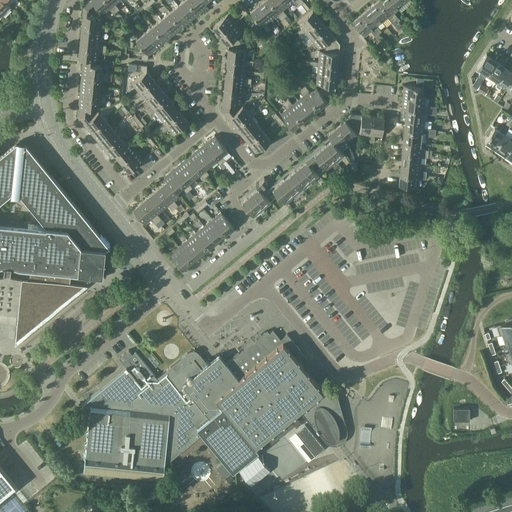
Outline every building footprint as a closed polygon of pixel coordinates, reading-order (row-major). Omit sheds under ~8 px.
[(0,0),(0,14),(1,13),(3,15),(10,7),(2,0),(0,0)] [(106,0),(88,0),(84,4),(97,12),(100,9),(103,14),(109,9),(113,14),(116,12),(106,0)] [(106,0),(116,12),(119,9),(115,4),(119,0),(106,0)] [(188,0),(183,0),(178,5),(190,20),(199,13),(188,0)] [(202,0),(188,0),(199,13),(207,6),(204,2),(204,3),(202,0)] [(269,0),(263,0),(259,4),(271,19),(277,15),(281,20),(284,18),(269,0)] [(283,0),(269,0),(284,18),(287,15),(283,10),(288,5),(283,0)] [(378,0),(377,0),(370,6),(382,22),(387,17),(392,22),(395,20),(378,0)] [(392,0),(378,0),(395,20),(398,18),(393,12),(399,8),(392,0)] [(392,0),(399,8),(402,11),(410,4),(411,2),(411,0),(410,0),(408,0),(408,1),(407,0),(392,0)] [(84,4),(82,25),(101,27),(102,15),(97,15),(97,12),(84,4)] [(271,19),(259,4),(250,11),(267,32),(270,29),(266,24),(271,19)] [(178,5),(169,12),(182,27),(190,20),(178,5)] [(370,6),(361,13),(378,34),(378,33),(381,31),(377,26),(382,22),(370,6)] [(297,32),(299,35),(320,19),(312,10),(297,22),(302,28),(297,32)] [(169,12),(161,19),(174,34),(182,27),(169,12)] [(378,34),(361,13),(353,20),(365,35),(371,31),(377,39),(380,36),(378,33),(378,34)] [(213,26),(220,35),(235,23),(228,14),(213,26)] [(161,19),(153,26),(165,41),(174,34),(161,19)] [(308,47),(314,42),(329,30),(320,19),(299,35),(302,38),(303,37),(308,42),(306,44),(308,47)] [(220,35),(228,45),(240,41),(236,36),(242,32),(235,23),(220,35)] [(82,25),(81,36),(100,38),(101,31),(108,31),(108,27),(101,27),(82,25)] [(153,26),(144,32),(157,48),(165,41),(153,26)] [(323,45),(325,47),(340,43),(329,30),(314,42),(319,48),(323,45)] [(157,48),(144,32),(136,40),(145,51),(142,54),(142,59),(147,60),(148,55),(157,48)] [(81,36),(79,46),(106,49),(106,45),(99,44),(100,38),(81,36)] [(228,45),(227,58),(246,60),(247,49),(239,48),(240,41),(228,45)] [(319,50),(318,61),(318,62),(338,64),(340,43),(325,47),(324,51),(319,50)] [(106,49),(79,46),(78,58),(98,60),(98,52),(105,53),(106,49)] [(477,67),(487,74),(497,60),(487,53),(477,67)] [(227,58),(226,69),(245,71),(246,64),(253,64),(253,60),(246,60),(227,58)] [(487,74),(497,81),(507,67),(497,60),(487,74)] [(318,65),(317,72),(337,74),(338,64),(318,62),(318,61),(311,61),(311,65),(318,65)] [(83,63),(81,74),(108,77),(108,76),(108,73),(101,72),(102,65),(83,63)] [(131,83),(138,91),(139,91),(154,79),(146,70),(147,65),(141,65),(141,70),(143,73),(131,83)] [(497,81),(507,88),(511,80),(511,70),(507,67),(497,81)] [(226,69),(225,79),(251,82),(251,78),(244,78),(245,71),(226,69)] [(321,84),(321,88),(335,95),(337,74),(317,72),(316,84),(321,84)] [(81,74),(80,85),(100,87),(101,80),(112,81),(112,77),(108,76),(108,77),(81,74)] [(141,94),(145,100),(161,87),(154,79),(139,91),(138,91),(133,96),(136,99),(141,94)] [(225,79),(224,90),(243,92),(244,85),(250,86),(251,82),(225,79)] [(404,85),(403,96),(422,98),(424,83),(416,82),(416,86),(404,85)] [(485,95),(489,89),(481,83),(477,89),(485,95)] [(80,85),(79,96),(106,98),(106,94),(99,94),(100,87),(80,85)] [(305,85),(302,88),(319,108),(335,95),(321,88),(318,90),(315,86),(309,90),(305,85)] [(144,109),(147,112),(167,96),(161,87),(145,100),(150,105),(144,109)] [(303,95),(298,100),(310,115),(319,108),(302,88),(299,90),(303,95)] [(224,90),(222,111),(236,106),(237,103),(242,103),(243,92),(224,90)] [(79,96),(77,116),(92,112),(93,108),(98,109),(98,102),(105,102),(106,98),(79,96)] [(155,111),(159,116),(174,104),(167,96),(147,112),(149,115),(155,111)] [(403,96),(402,107),(437,111),(437,107),(428,105),(428,106),(421,105),(422,98),(403,96)] [(288,99),(285,101),(302,122),(310,115),(298,100),(292,104),(288,99)] [(302,122),(285,101),(282,104),(286,109),(281,114),(293,129),(302,122)] [(158,126),(161,129),(181,112),(174,104),(159,116),(163,122),(158,126)] [(222,111),(235,127),(258,107),(255,109),(253,107),(247,111),(242,106),(238,109),(236,106),(222,111)] [(235,127),(241,135),(257,123),(252,117),(257,113),(261,110),(258,107),(235,127)] [(402,107),(400,118),(420,120),(421,113),(427,114),(436,115),(437,111),(402,107)] [(77,116),(90,132),(105,120),(98,111),(94,114),(92,112),(77,116)] [(181,112),(161,129),(163,132),(168,128),(173,133),(188,121),(181,112)] [(373,116),(361,114),(352,113),(345,119),(357,134),(357,133),(359,133),(360,133),(360,134),(371,135),(373,116)] [(384,117),(373,116),(371,135),(370,142),(374,142),(375,135),(382,136),(384,117)] [(345,119),(336,127),(349,142),(357,134),(345,119)] [(405,119),(404,130),(434,133),(435,133),(436,129),(434,129),(431,128),(424,128),(425,120),(420,120),(405,119)] [(90,132),(97,141),(112,128),(105,120),(90,132)] [(241,135),(248,143),(263,131),(257,123),(241,135)] [(336,127),(327,134),(331,138),(340,149),(349,142),(336,127)] [(485,141),(495,148),(505,134),(495,127),(485,141)] [(97,141),(104,149),(119,136),(112,128),(97,141)] [(404,130),(403,140),(422,142),(426,143),(426,136),(430,136),(433,136),(435,136),(435,133),(434,133),(404,130)] [(263,131),(248,143),(256,152),(271,140),(263,131)] [(495,148),(505,155),(511,144),(511,135),(511,138),(505,134),(495,148)] [(215,135),(206,142),(223,163),(226,160),(221,155),(227,150),(215,135)] [(111,158),(115,155),(115,154),(126,145),(126,144),(119,136),(104,149),(111,158)] [(331,138),(322,146),(334,161),(344,153),(340,149),(331,138)] [(403,140),(402,151),(432,154),(432,150),(422,149),(422,142),(403,140)] [(115,154),(115,155),(122,163),(137,150),(129,141),(126,144),(126,145),(115,154)] [(206,142),(198,149),(210,164),(215,160),(220,165),(223,169),(226,166),(223,163),(206,142)] [(0,316),(18,318),(15,340),(16,340),(16,339),(83,286),(70,284),(71,271),(103,275),(105,248),(107,248),(109,247),(110,247),(51,174),(50,175),(46,174),(24,147),(16,146),(0,159),(0,316)] [(334,161),(322,146),(312,153),(317,160),(319,158),(326,167),(334,161)] [(198,149),(189,156),(206,176),(209,174),(205,169),(210,164),(198,149)] [(137,150),(122,163),(129,171),(144,159),(137,150)] [(402,151),(401,162),(420,164),(421,157),(428,158),(431,158),(432,154),(402,151)] [(189,156),(181,163),(193,178),(199,174),(203,179),(206,176),(189,156)] [(306,158),(298,165),(311,180),(319,173),(306,158)] [(401,162),(400,173),(426,175),(426,171),(420,171),(420,164),(401,162)] [(181,163),(173,170),(189,190),(192,188),(188,182),(193,178),(181,163)] [(298,165),(290,172),(302,187),(311,180),(298,165)] [(164,177),(167,181),(167,180),(176,192),(182,187),(186,192),(186,193),(189,197),(193,194),(189,190),(173,170),(164,177)] [(290,172),(281,179),(293,194),(302,187),(290,172)] [(426,175),(400,173),(399,184),(418,186),(419,178),(426,179),(426,175)] [(259,181),(263,186),(268,182),(264,177),(259,181)] [(293,194),(281,179),(272,186),(284,201),(293,194)] [(167,180),(167,181),(158,187),(175,208),(178,205),(174,200),(179,195),(176,192),(167,180)] [(258,185),(250,192),(262,207),(271,200),(258,185)] [(158,187),(150,194),(162,209),(168,205),(172,210),(175,208),(158,187)] [(262,207),(250,192),(241,200),(253,215),(262,207)] [(150,194),(142,201),(161,225),(165,223),(161,219),(157,214),(162,209),(150,194)] [(161,225),(142,201),(133,208),(145,223),(151,219),(155,224),(159,228),(161,225)] [(221,212),(212,219),(225,234),(233,227),(221,212)] [(212,219),(204,226),(216,241),(225,234),(212,219)] [(204,226),(195,233),(208,248),(216,241),(204,226)] [(195,233),(187,239),(199,254),(208,248),(195,233)] [(187,239),(179,246),(191,261),(199,254),(187,239)] [(191,261),(179,246),(170,253),(182,269),(191,261)] [(511,317),(505,320),(506,322),(496,325),(499,335),(511,330),(511,317)] [(289,418),(311,400),(322,391),(299,361),(305,356),(287,334),(280,339),(273,330),(268,334),(265,331),(215,372),(198,352),(196,350),(194,350),(191,350),(189,351),(157,377),(135,351),(132,354),(129,350),(119,358),(126,366),(124,368),(125,369),(82,405),(90,406),(89,419),(87,421),(89,423),(88,431),(86,432),(87,435),(87,442),(84,444),(86,446),(86,453),(83,455),(85,457),(84,472),(163,480),(165,465),(203,433),(233,470),(258,449),(260,452),(294,425),(289,418)] [(500,335),(502,334),(505,344),(511,341),(511,330),(499,335),(500,335)] [(347,432),(347,431),(338,396),(337,395),(337,394),(336,393),(335,393),(334,391),(333,391),(331,390),(330,390),(328,390),(326,390),(325,390),(324,391),(323,392),(300,410),(325,441),(326,442),(327,443),(329,444),(332,445),(333,445),(334,446),(335,446),(336,446),(337,445),(339,445),(341,444),(342,443),(343,443),(344,442),(345,441),(345,440),(346,439),(346,438),(347,437),(347,436),(347,435),(347,434),(348,433),(347,432)] [(463,416),(447,416),(447,429),(463,429),(463,416)] [(294,431),(313,454),(323,447),(304,423),(294,431)] [(0,499),(16,488),(0,468),(0,499)]
